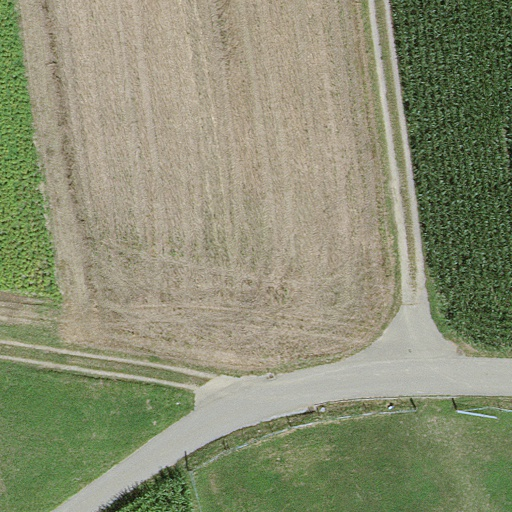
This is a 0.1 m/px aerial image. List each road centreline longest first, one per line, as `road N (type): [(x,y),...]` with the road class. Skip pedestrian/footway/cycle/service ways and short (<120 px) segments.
road 1 (residential): [(511,374),(419,365),(238,394),(69,511)]
road 2 (track): [(419,365),(373,0)]
road 3 (track): [(0,351),(238,394)]
